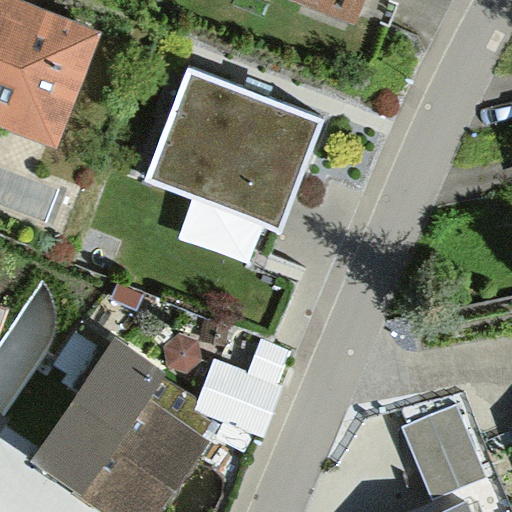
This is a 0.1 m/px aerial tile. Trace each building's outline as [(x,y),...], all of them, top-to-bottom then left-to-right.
[(0,0),(0,110),(56,130),(96,21),(36,0),(0,0)] [(280,0),(357,28),(367,0),(280,0)] [(261,81),(189,55),(149,165),(280,212),(320,103),(261,81)] [(0,330),(8,309),(0,305),(0,330)] [(84,488),(119,511),(152,511),(210,428),(149,387),(168,360),(116,324),(36,440),(85,473),(77,484),(84,488)] [(280,381),(214,356),(196,402),(261,428),(280,381)] [(487,468),(458,399),(402,423),(432,492),(487,468)] [(479,511),(467,481),(391,511),(479,511)]
